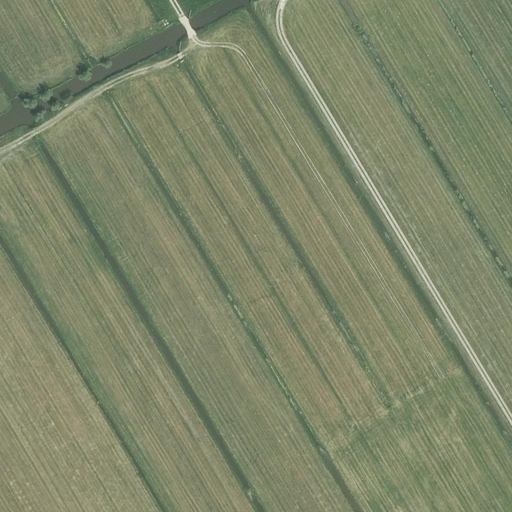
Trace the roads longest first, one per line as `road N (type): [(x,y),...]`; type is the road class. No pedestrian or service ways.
road 1 (track): [(282,0),(278,28),(288,48),(511,421)]
road 2 (track): [(196,42),(0,150)]
